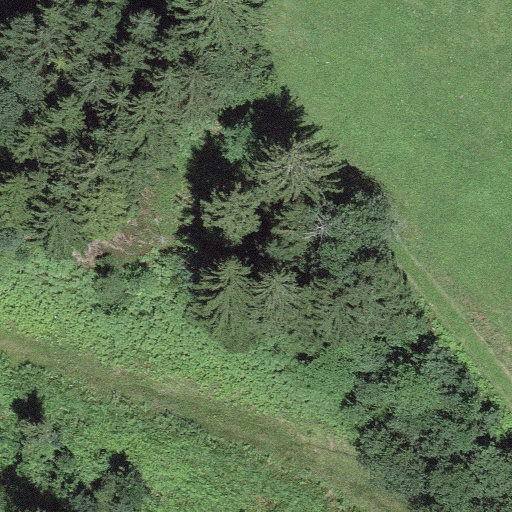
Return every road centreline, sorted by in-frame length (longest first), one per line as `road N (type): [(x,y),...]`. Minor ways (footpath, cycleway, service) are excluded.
road 1 (track): [(112,0),(259,133),(328,174),(462,327),(511,398)]
road 2 (track): [(0,328),(187,394),(377,486),(402,511)]
